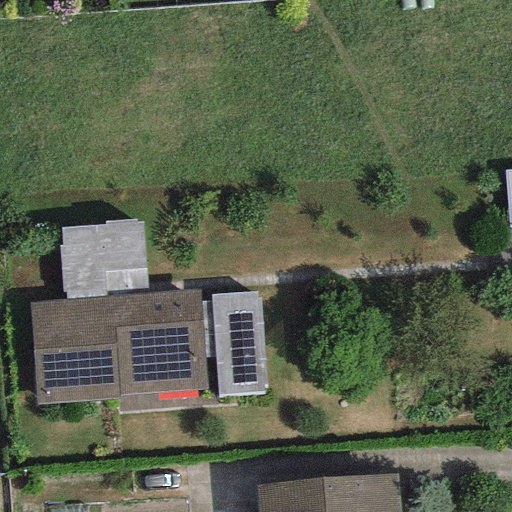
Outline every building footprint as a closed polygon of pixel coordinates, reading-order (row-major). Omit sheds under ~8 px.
[(508,229),(511,228),(511,171),(503,172),(508,229)] [(65,301),(147,295),(143,222),(59,228),(61,247),(58,247),(61,293),(64,293),(65,301)] [(65,301),(28,303),(34,404),(116,399),(116,395),(204,389),(197,292),(147,295),(65,301)] [(210,295),(216,397),(262,394),(261,385),(264,385),(259,299),(255,299),(255,293),(210,295)] [(398,511),(396,475),(255,486),(257,511),(398,511)]
